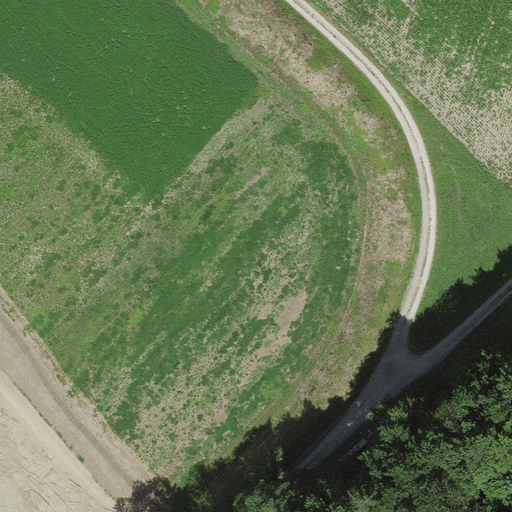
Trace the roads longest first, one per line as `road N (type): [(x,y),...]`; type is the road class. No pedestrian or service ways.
road 1 (track): [(271,511),(348,434),(414,312),(430,204),(408,126),(370,75),(288,0)]
road 2 (track): [(348,434),(511,291)]
